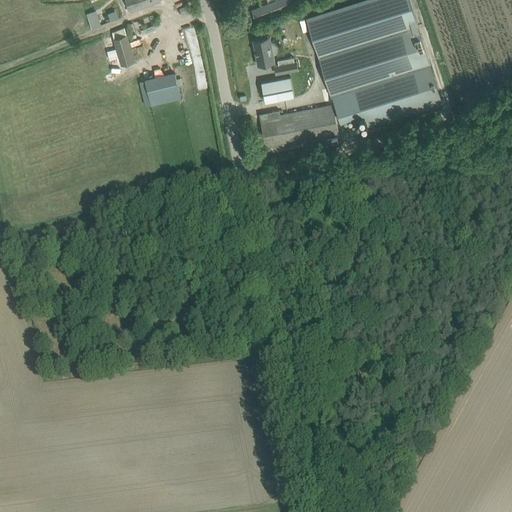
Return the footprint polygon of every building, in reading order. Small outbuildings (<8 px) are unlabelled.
[(130,0),(133,10),(151,4),(160,1),(160,0),(130,0)] [(442,102),(409,0),(361,0),(307,17),(340,121),(364,114),(368,126),(442,102)] [(256,20),(266,17),(279,12),(276,2),(253,11),(256,20)] [(118,17),(115,9),(102,14),(99,7),(95,9),(102,24),(118,17)] [(90,26),(100,23),(95,9),(85,12),(90,26)] [(277,25),(285,50),(310,42),(302,17),(277,25)] [(122,65),(125,64),(134,61),(127,34),(114,38),(122,65)] [(270,36),(253,40),(258,65),(275,61),(270,36)] [(279,64),(275,65),(276,73),(298,69),(296,61),(294,61),(293,57),(278,60),(279,64)] [(180,97),(174,70),(145,77),(150,104),(180,97)] [(265,101),(275,99),(299,95),(296,75),(261,81),(265,101)] [(261,118),(266,149),(339,135),(333,104),(270,116),(269,111),(260,113),(261,118)]
